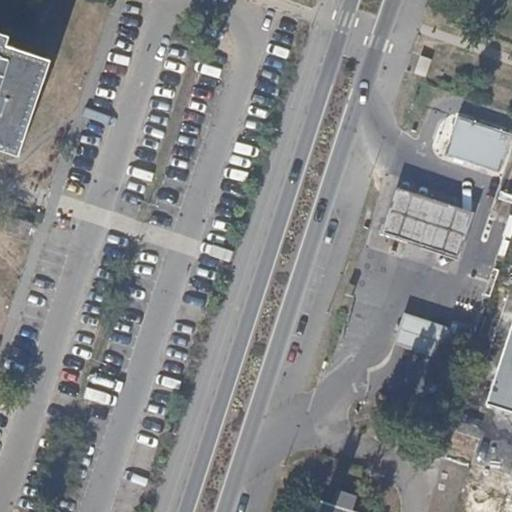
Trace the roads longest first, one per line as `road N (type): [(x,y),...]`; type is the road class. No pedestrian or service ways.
road 1 (secondary): [(348,0),(181,511)]
road 2 (secondary): [(230,511),(341,185)]
road 3 (unknown): [(401,262),(468,274),(511,185),(484,154),(399,148)]
road 4 (secondary): [(341,185),(412,0)]
road 5 (secondary): [(341,185),(397,0)]
